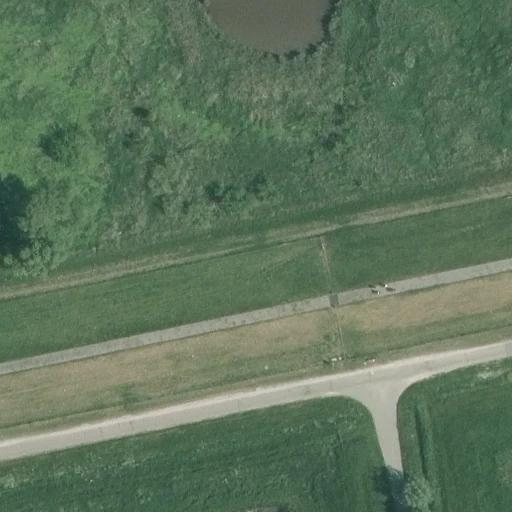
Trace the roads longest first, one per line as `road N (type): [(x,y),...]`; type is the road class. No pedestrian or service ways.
road 1 (unclassified): [(0,451),(375,377)]
road 2 (unclassified): [(511,349),(375,377)]
road 3 (unclassified): [(402,511),(375,377)]
